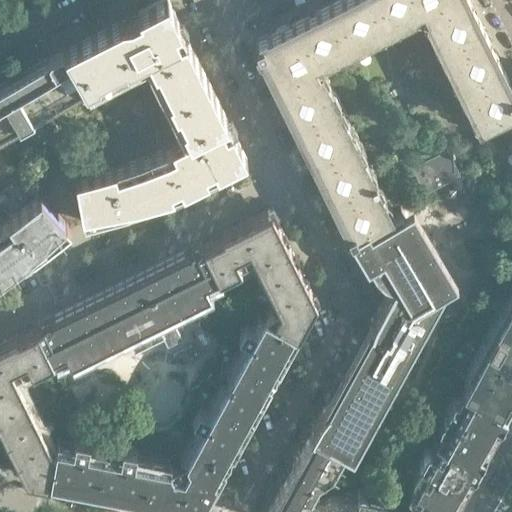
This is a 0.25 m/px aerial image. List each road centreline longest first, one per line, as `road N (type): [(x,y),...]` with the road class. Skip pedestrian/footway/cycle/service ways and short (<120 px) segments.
road 1 (residential): [(235,511),(344,311),(348,289),(283,172)]
road 2 (residential): [(283,172),(218,33)]
